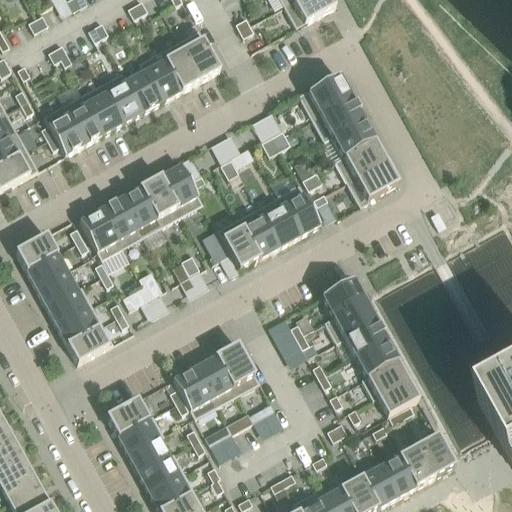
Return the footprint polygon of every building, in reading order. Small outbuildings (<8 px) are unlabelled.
[(79,14),(86,10),(80,0),(76,0),(73,2),(79,14)] [(177,0),(168,0),(171,5),(174,11),(181,7),(178,1),(177,0)] [(304,0),(276,0),(283,12),(304,0)] [(328,0),(304,0),(283,12),(295,34),(335,12),(328,0)] [(79,14),(73,2),(66,6),(72,17),(79,14)] [(140,21),(147,17),(141,6),(134,10),(140,21)] [(127,14),(133,25),(140,21),(134,10),(127,14)] [(34,24),(40,35),(47,31),(41,20),(34,24)] [(34,24),(27,28),(33,39),(40,35),(34,24)] [(245,24),(235,29),(239,37),(249,31),(245,24)] [(108,40),(102,28),(94,32),(100,44),(108,40)] [(199,87),(219,76),(197,36),(194,30),(186,34),(189,41),(178,47),(199,87)] [(249,31),(239,37),(242,43),(253,38),(249,31)] [(88,36),(94,47),(100,44),(94,32),(88,36)] [(0,53),(2,56),(9,53),(0,37),(0,53)] [(160,57),(182,96),(199,87),(178,47),(160,57)] [(64,72),(71,68),(62,51),(54,55),(60,65),(64,72)] [(54,55),(48,58),(53,69),(60,65),(54,55)] [(161,108),(182,96),(160,57),(139,68),(161,108)] [(161,108),(139,68),(138,69),(140,73),(123,83),(121,78),(120,79),(142,118),(161,108)] [(11,77),(7,71),(0,74),(0,82),(0,83),(11,77)] [(22,86),(29,82),(23,71),(16,75),(22,86)] [(120,79),(101,89),(123,129),(142,118),(120,79)] [(297,101),(310,125),(350,103),(338,82),(308,98),(307,96),(297,101)] [(101,89),(80,101),(102,141),(123,129),(101,89)] [(27,107),(21,96),(14,100),(20,110),(27,107)] [(84,150),(102,141),(80,101),(62,111),(84,150)] [(362,125),(350,103),(310,125),(323,148),(331,143),(331,142),(362,125)] [(27,107),(20,110),(26,121),(33,117),(27,107)] [(62,111),(42,122),(47,131),(53,142),(59,152),(64,161),(84,150),(62,111)] [(0,146),(16,137),(6,118),(0,121),(0,146)] [(342,163),(374,146),(362,125),(331,142),(331,143),(342,162),(342,163)] [(53,142),(47,131),(40,135),(46,145),(53,142)] [(0,170),(26,156),(16,137),(0,146),(0,170)] [(282,137),(271,142),(275,149),(286,144),(282,137)] [(53,142),(46,145),(52,156),(59,152),(53,142)] [(279,156),(271,142),(261,148),(268,162),(279,156)] [(286,144),(275,149),(279,156),(289,151),(286,144)] [(346,189),(385,167),(374,146),(342,163),(342,162),(333,167),(346,189)] [(247,154),(229,163),(230,165),(234,171),(251,161),(247,154)] [(26,156),(0,170),(0,196),(37,176),(26,156)] [(227,185),(238,179),(230,165),(220,171),(227,185)] [(296,166),(292,169),(301,186),(316,178),(317,177),(296,166)] [(385,167),(346,189),(359,213),(369,208),(367,205),(397,189),(385,167)] [(160,182),(182,221),(202,210),(189,186),(180,170),(160,182)] [(316,178),(301,186),(307,196),(321,188),(316,178)] [(204,188),(200,181),(190,187),(194,194),(204,188)] [(182,221),(160,182),(140,193),(162,233),(182,221)] [(298,191),(277,202),(299,242),(320,230),(298,191)] [(119,204),(141,244),(162,233),(140,193),(119,204)] [(323,199),(312,205),(316,212),(327,206),(323,199)] [(257,213),(279,253),(299,242),(277,202),(257,213)] [(99,215),(121,255),(141,244),(119,204),(99,215)] [(279,253),(257,213),(237,224),(258,264),(279,253)] [(121,255),(99,215),(79,226),(96,258),(101,266),(121,255)] [(258,264),(237,224),(216,236),(229,260),(238,275),(258,264)] [(69,238),(75,248),(82,244),(76,234),(69,238)] [(25,276),(56,258),(46,240),(15,257),(25,276)] [(81,259),(88,255),(82,244),(75,248),(81,259)] [(25,276),(35,294),(67,277),(56,258),(25,276)] [(191,261),(180,267),(188,281),(198,275),(191,261)] [(100,283),(107,279),(101,268),(94,272),(100,283)] [(77,296),(76,295),(67,277),(35,294),(46,313),(77,296)] [(113,289),(107,279),(100,283),(106,293),(113,289)] [(321,303),(332,323),(363,306),(352,286),(321,303)] [(158,299),(161,297),(155,287),(143,294),(148,304),(158,299)] [(81,292),(76,295),(77,296),(46,313),(56,332),(92,312),(81,292)] [(136,311),(138,310),(148,304),(143,294),(130,301),(136,311)] [(343,344),(374,326),(363,306),(332,323),(323,328),(335,349),(344,345),(343,344)] [(115,323),(122,320),(116,309),(110,313),(115,323)] [(66,350),(102,331),(92,312),(56,332),(66,350)] [(122,320),(115,323),(121,334),(128,330),(122,320)] [(354,364),(385,347),(374,326),(343,344),(344,345),(354,364)] [(297,330),(289,334),(295,344),(302,340),(297,330)] [(102,331),(66,350),(77,369),(112,350),(102,331)] [(302,340),(295,344),(301,355),(308,351),(302,340)] [(385,347),(354,364),(365,383),(396,366),(385,347)] [(215,361),(237,401),(259,389),(237,349),(215,361)] [(194,373),(215,413),(237,401),(215,361),(194,373)] [(407,386),(396,366),(365,383),(360,385),(372,406),(376,404),(376,403),(407,386)] [(312,373),(317,384),(325,380),(319,370),(312,373)] [(215,413),(194,373),(172,385),(193,424),(194,425),(215,413)] [(317,384),(323,395),(330,391),(325,380),(317,384)] [(485,400),(477,404),(481,412),(483,414),(487,421),(488,424),(492,431),(494,434),(497,440),(499,443),(503,450),(504,453),(508,460),(509,462),(511,466),(511,385),(504,390),(494,395),(487,399),(485,400)] [(386,423),(418,405),(407,386),(376,403),(376,404),(386,423)] [(169,399),(175,409),(182,405),(176,395),(169,399)] [(336,400),(328,404),(329,406),(334,415),(341,411),(336,400)] [(116,441),(147,423),(146,421),(137,404),(106,422),(116,441)] [(188,416),(182,405),(175,409),(181,420),(188,416)] [(270,409),(255,417),(259,424),(273,416),(270,409)] [(409,411),(399,417),(402,424),(413,418),(409,411)] [(354,415),(347,419),(353,429),(360,425),(354,415)] [(402,424),(399,417),(388,423),(392,430),(402,424)] [(247,419),(225,431),(230,440),(252,428),(247,419)] [(116,441),(127,460),(158,442),(159,444),(163,442),(152,421),(147,423),(116,441)] [(0,447),(12,441),(3,424),(0,425),(0,447)] [(340,429),(333,433),(339,444),(346,440),(340,429)] [(225,431),(204,442),(209,452),(230,440),(225,431)] [(386,439),(382,432),(371,437),(375,445),(386,439)] [(339,444),(333,433),(326,437),(332,447),(339,444)] [(186,439),(191,450),(199,446),(193,435),(186,439)] [(454,471),(434,436),(414,447),(416,451),(417,450),(435,482),(454,471)] [(13,442),(12,441),(0,447),(0,469),(22,458),(13,442)] [(168,461),(159,444),(158,442),(127,460),(137,478),(168,461)] [(204,456),(199,446),(191,450),(197,460),(204,456)] [(415,492),(435,482),(417,450),(416,451),(398,461),(415,492)] [(0,491),(31,475),(22,458),(0,469),(0,491)] [(147,497),(183,478),(173,459),(168,461),(137,478),(147,497)] [(415,492),(398,461),(380,471),(379,472),(396,503),(415,492)] [(326,469),(322,462),(311,468),(315,475),(326,469)] [(356,479),(374,511),(380,511),(396,503),(379,472),(380,471),(378,467),(356,479)] [(219,484),(213,473),(206,477),(212,487),(217,485),(219,484)] [(31,475),(0,491),(0,493),(9,509),(40,492),(31,475)] [(155,511),(165,511),(193,497),(183,478),(147,497),(155,511)] [(290,479),(280,485),(284,492),(294,486),(290,479)] [(336,490),(348,511),(374,511),(356,479),(336,490)] [(223,495),(217,485),(212,487),(210,489),(216,499),(223,495)] [(273,498),(284,492),(280,485),(269,491),(273,498)] [(316,501),(321,511),(348,511),(336,490),(317,500),(316,501)] [(40,492),(9,509),(10,511),(43,511),(50,509),(40,492)] [(321,511),(316,501),(317,500),(315,496),(292,509),(293,511),(321,511)] [(201,511),(193,497),(165,511),(201,511)] [(237,509),(238,511),(248,511),(252,510),(248,503),(237,509)]
